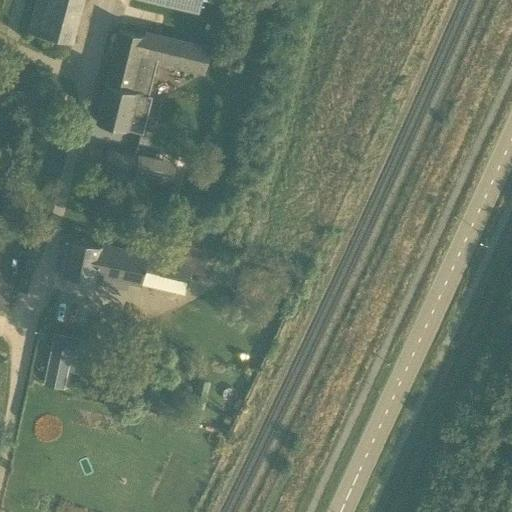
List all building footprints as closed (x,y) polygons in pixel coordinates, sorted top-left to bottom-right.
[(71,42),(82,0),(33,0),(26,29),(71,42)] [(149,0),(200,12),(203,0),(149,0)] [(149,93),(157,61),(140,57),(145,36),(119,30),(96,121),(143,133),(153,94),(149,93)] [(168,191),(174,164),(137,155),(131,183),(168,191)] [(68,238),(61,274),(123,289),(125,282),(141,286),(145,272),(190,283),(195,261),(149,250),(145,255),(106,246),(68,238)] [(21,245),(0,240),(0,306),(7,308),(21,245)] [(214,260),(209,279),(226,283),(230,265),(214,260)] [(138,350),(145,352),(147,345),(150,346),(157,314),(147,311),(138,350)] [(66,367),(85,371),(91,341),(55,335),(45,383),(62,386),(66,367)] [(200,372),(205,364),(196,360),(191,369),(199,374),(200,372)] [(193,410),(205,413),(211,384),(199,381),(193,410)]
